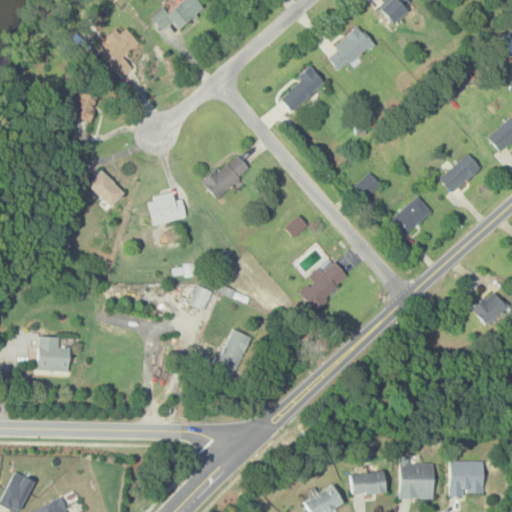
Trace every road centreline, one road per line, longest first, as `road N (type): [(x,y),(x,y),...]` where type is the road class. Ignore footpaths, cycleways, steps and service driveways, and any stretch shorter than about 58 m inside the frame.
road 1 (residential): [(235,455),(511,202)]
road 2 (residential): [(407,296),(219,78)]
road 3 (residential): [(0,427),(196,432),(235,455)]
road 4 (residential): [(310,0),(154,137)]
